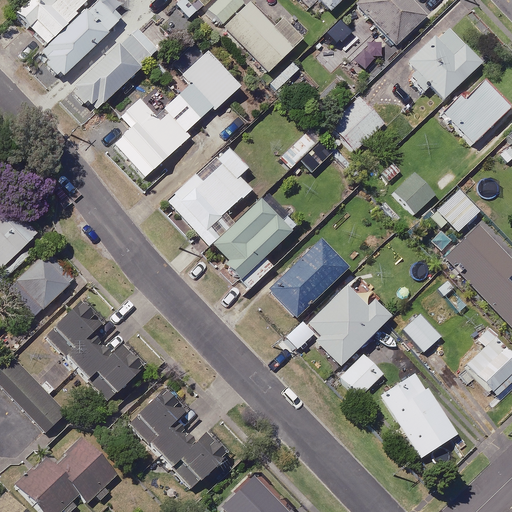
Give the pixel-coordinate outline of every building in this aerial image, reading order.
[(44,50),(94,4),(90,0),(31,0),(13,17),(44,50)] [(240,6),(234,0),(215,0),(203,12),(218,28),(240,6)] [(343,0),(291,0),(303,12),(313,3),(326,16),(343,0)] [(423,19),(404,0),(364,0),(354,11),(393,50),(423,19)] [(94,4),(44,50),(36,58),(58,82),(116,28),(94,4)] [(271,33),(246,8),(221,32),(266,77),(300,43),(280,23),(271,33)] [(478,68),(462,51),(443,31),(404,68),(438,105),(478,68)] [(156,55),(135,33),(70,94),(91,116),(156,55)] [(235,94),(203,58),(180,78),(188,88),(152,121),(136,104),(118,121),(129,133),(111,148),(142,182),(187,142),(183,137),(209,113),(211,115),(235,94)] [(508,111),(481,84),(443,120),(469,148),(508,111)] [(380,128),(355,101),(328,127),(354,154),(380,128)] [(509,148),(497,159),(505,167),(511,160),(511,133),(503,142),(509,148)] [(326,154),(318,146),(288,172),(296,181),(326,154)] [(244,196),(219,169),(198,188),(189,179),(163,203),(198,240),(244,196)] [(433,198),(413,177),(393,196),(412,217),(433,198)] [(477,216),(455,193),(428,220),(439,231),(444,226),(455,237),(477,216)] [(214,246),(209,250),(224,265),(220,268),(245,294),(269,271),(261,263),(292,232),(282,222),(277,228),(255,206),(214,246)] [(34,237),(5,209),(0,213),(0,271),(34,237)] [(511,271),(476,231),(441,262),(511,340),(511,338),(511,271)] [(343,274),(315,244),(265,292),(293,322),(343,274)] [(71,284),(46,257),(8,291),(33,319),(71,284)] [(386,323),(349,285),(304,328),(316,341),(311,345),(336,371),(386,323)] [(99,327),(81,306),(43,341),(83,383),(85,382),(106,405),(140,373),(119,352),(105,365),(84,341),(99,327)] [(438,341),(418,318),(401,332),(421,356),(438,341)] [(511,381),(511,361),(484,333),(473,343),(481,351),(462,369),(493,400),(511,381)] [(378,380),(359,359),(338,379),(358,399),(378,380)] [(452,437),(408,379),(378,402),(422,460),(452,437)] [(182,416),(163,395),(128,429),(189,493),(223,460),(202,438),(188,452),(167,429),(182,416)] [(112,480),(81,448),(54,474),(43,463),(15,490),(35,511),(60,511),(75,498),(84,507),(112,480)] [(280,511),(251,482),(221,511),(280,511)] [(0,511),(14,511),(3,500),(0,502),(0,511)]
